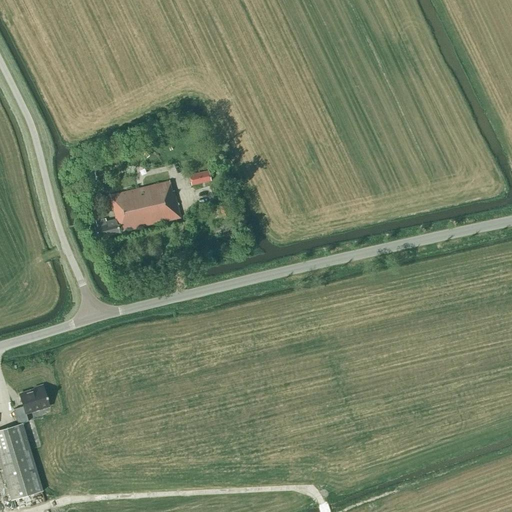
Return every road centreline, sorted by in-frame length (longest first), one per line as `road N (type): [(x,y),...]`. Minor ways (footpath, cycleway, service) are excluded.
road 1 (tertiary): [(94,319),(511,222)]
road 2 (unclassified): [(94,319),(55,220),(31,127),(0,62)]
